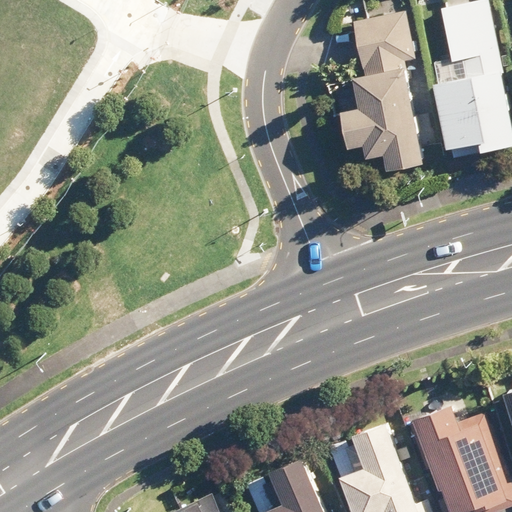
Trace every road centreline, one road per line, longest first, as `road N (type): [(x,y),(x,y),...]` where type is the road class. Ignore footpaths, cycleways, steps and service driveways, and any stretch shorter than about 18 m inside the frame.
road 1 (secondary): [(17,471),(79,433),(340,313)]
road 2 (residential): [(340,313),(274,151),(268,67)]
road 3 (residential): [(143,18),(0,227)]
road 4 (secondary): [(340,313),(511,258)]
road 5 (residential): [(268,67),(143,18)]
